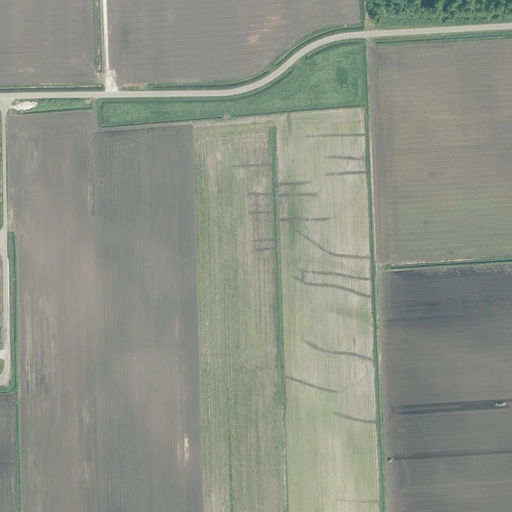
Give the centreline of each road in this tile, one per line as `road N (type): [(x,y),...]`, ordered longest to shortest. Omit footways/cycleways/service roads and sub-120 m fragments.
road 1 (tertiary): [(3,96),(223,93),(267,78),(337,36),(511,26)]
road 2 (unclassified): [(4,240),(3,96)]
road 3 (unclassified): [(0,379),(4,240)]
